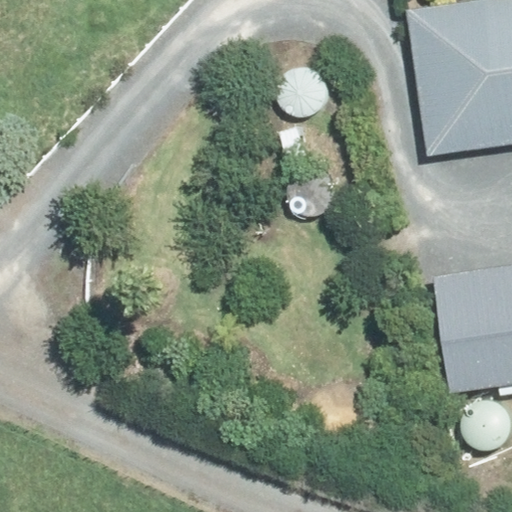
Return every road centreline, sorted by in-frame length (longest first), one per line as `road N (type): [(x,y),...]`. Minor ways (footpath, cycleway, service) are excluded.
road 1 (unknown): [(0,275),(251,0)]
road 2 (unknown): [(362,0),(386,34),(418,207),(457,232),(511,233)]
